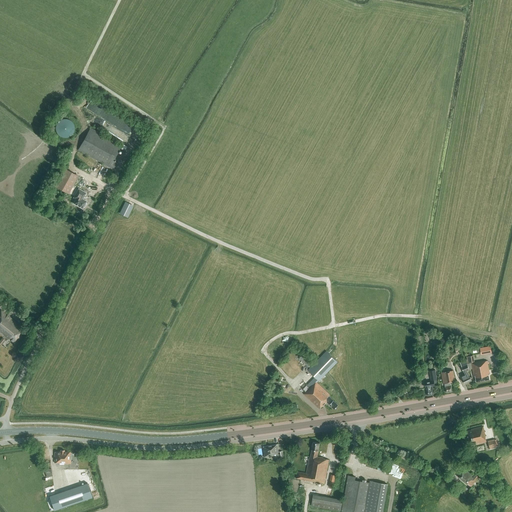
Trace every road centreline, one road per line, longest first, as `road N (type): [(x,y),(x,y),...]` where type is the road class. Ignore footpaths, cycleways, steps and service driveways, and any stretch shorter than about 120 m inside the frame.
road 1 (unclassified): [(0,443),(50,438),(176,448),(511,396)]
road 2 (primary): [(0,432),(187,439),(511,389)]
road 3 (track): [(111,192),(241,251),(327,279),(333,325),(282,334),(263,350),(292,383)]
road 4 (track): [(73,168),(85,124),(69,99),(119,0)]
road 5 (track): [(123,196),(163,126),(83,74)]
